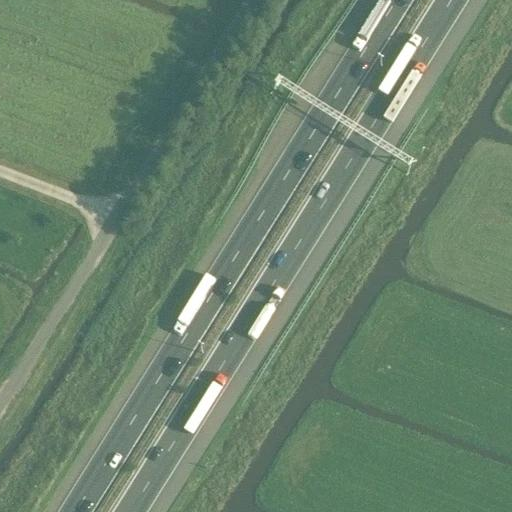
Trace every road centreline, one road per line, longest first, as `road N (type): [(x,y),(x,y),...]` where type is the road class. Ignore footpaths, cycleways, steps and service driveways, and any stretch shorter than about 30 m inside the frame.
road 1 (motorway): [(129,511),(451,0)]
road 2 (motorway): [(396,0),(75,511)]
road 3 (unclassified): [(0,417),(262,0)]
